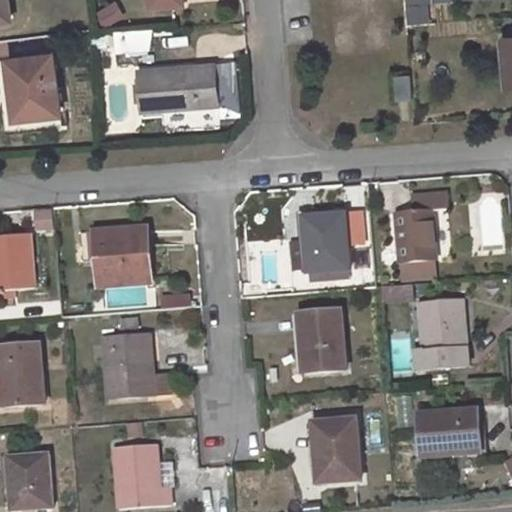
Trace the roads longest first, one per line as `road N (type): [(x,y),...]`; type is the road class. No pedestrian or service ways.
road 1 (residential): [(231,445),(207,173)]
road 2 (residential): [(511,150),(276,168)]
road 3 (residential): [(207,173),(0,189)]
road 4 (residential): [(276,168),(263,0)]
